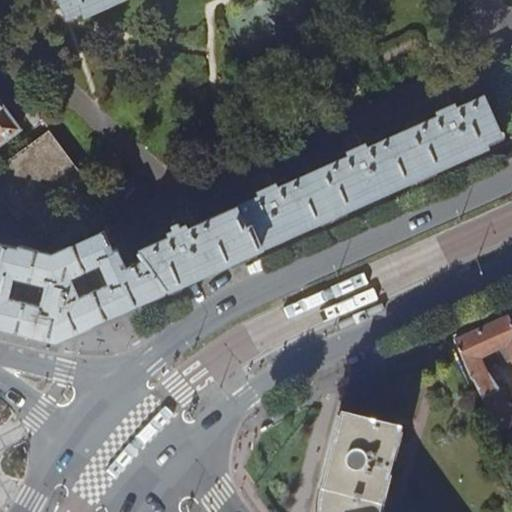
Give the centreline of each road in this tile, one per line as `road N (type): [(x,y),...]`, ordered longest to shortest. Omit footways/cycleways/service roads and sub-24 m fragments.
road 1 (primary): [(511,178),(236,301),(151,358),(109,400)]
road 2 (primary): [(161,460),(272,376),(511,265)]
road 3 (primary): [(109,400),(63,450),(25,511)]
road 4 (secondary): [(0,378),(46,415),(109,400)]
road 5 (secondary): [(109,400),(76,373),(0,356)]
